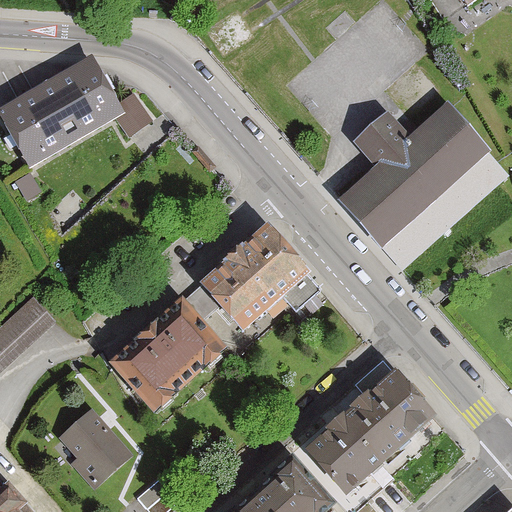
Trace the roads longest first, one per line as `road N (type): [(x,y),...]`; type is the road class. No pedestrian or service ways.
road 1 (residential): [(0,33),(118,42),(155,56),(405,328)]
road 2 (residential): [(405,328),(196,511)]
road 3 (residential): [(405,328),(511,451)]
